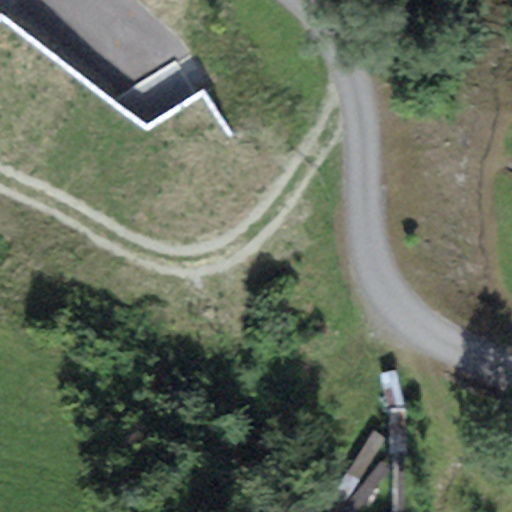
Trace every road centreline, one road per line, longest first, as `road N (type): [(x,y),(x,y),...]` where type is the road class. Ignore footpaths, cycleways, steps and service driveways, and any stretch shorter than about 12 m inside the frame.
road 1 (track): [(352,73),(292,185),(238,245),(196,264),(137,253),(0,179)]
road 2 (unclassified): [(311,0),(341,30),(360,103),(372,253),(389,302),(426,336),(511,367)]
